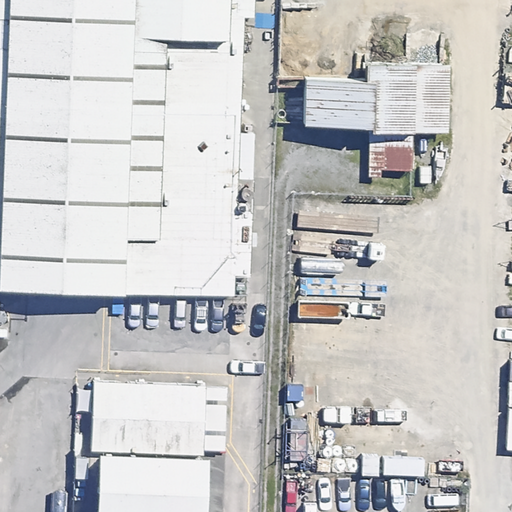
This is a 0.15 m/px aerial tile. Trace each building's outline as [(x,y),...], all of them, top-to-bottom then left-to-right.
[(0,0),(0,270),(232,278),(240,0),(0,0)] [(448,68),(368,68),(368,80),(306,79),(305,131),(344,131),(344,134),(447,135),(448,68)] [(414,141),(364,142),(364,179),(382,179),(381,174),(415,173),(414,141)] [(222,383),(87,377),(84,447),(218,453),(222,383)] [(215,511),(218,453),(110,448),(107,511),(215,511)] [(453,481),(408,480),(408,503),(452,504),(453,481)]
